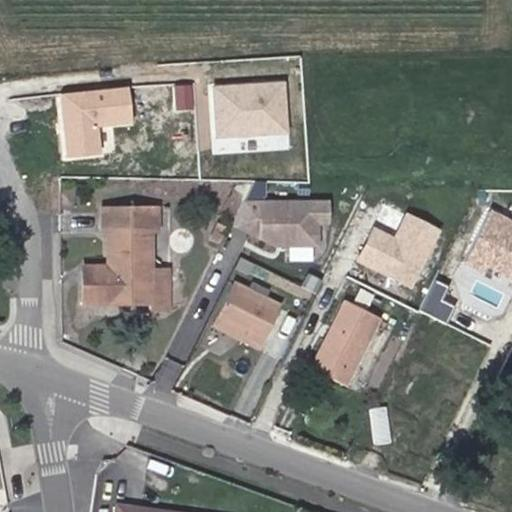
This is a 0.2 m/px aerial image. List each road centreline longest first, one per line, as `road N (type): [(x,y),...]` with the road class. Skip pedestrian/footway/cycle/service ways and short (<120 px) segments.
road 1 (residential): [(54,379),(430,511)]
road 2 (residential): [(20,365),(33,273),(13,166)]
road 3 (residential): [(54,379),(60,511)]
